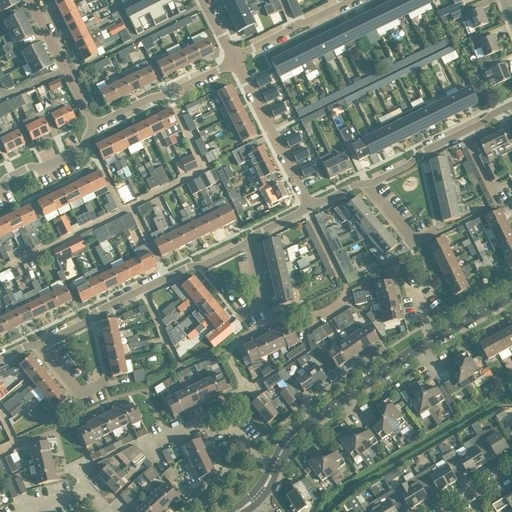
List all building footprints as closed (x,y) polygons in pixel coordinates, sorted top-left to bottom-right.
[(0,0),(0,18),(5,16),(2,11),(19,3),(17,0),(0,0)] [(53,0),(58,8),(72,2),(70,0),(53,0)] [(58,8),(62,17),(76,10),(87,5),(97,0),(98,0),(85,0),(74,6),(72,2),(58,8)] [(143,16),(135,0),(131,0),(122,5),(135,30),(141,27),(142,27),(138,19),(143,16)] [(152,21),(153,21),(159,18),(150,0),(135,0),(143,16),(148,14),(152,21)] [(162,7),(167,4),(165,0),(150,0),(159,18),(165,15),(166,15),(162,7)] [(180,0),(165,0),(167,4),(172,2),(176,9),(177,9),(184,6),(180,0)] [(222,0),(228,10),(242,3),(240,0),(222,0)] [(400,0),(399,0),(390,5),(397,19),(407,14),(400,0)] [(413,0),(400,0),(407,14),(418,9),(413,0)] [(427,0),(413,0),(418,9),(429,3),(427,0)] [(228,10),(233,21),(247,14),(252,11),(247,1),(242,3),(228,10)] [(264,7),(268,16),(282,10),(278,1),(264,7)] [(62,17),(67,26),(80,19),(86,16),(84,12),(89,10),(87,5),(76,10),(62,17)] [(390,5),(379,10),(386,24),(397,19),(390,5)] [(184,6),(177,9),(180,14),(186,11),(184,6)] [(451,13),(450,14),(453,21),(460,18),(462,24),(469,21),(473,29),(487,24),(481,9),(470,13),(467,7),(469,6),(451,13)] [(440,18),(450,14),(451,13),(448,7),(437,12),(440,18)] [(379,10),(368,15),(375,29),(386,24),(379,10)] [(114,13),(111,14),(114,21),(120,18),(117,12),(114,13)] [(22,14),(5,23),(10,34),(27,25),(26,22),(26,21),(24,17),(23,17),(22,14)] [(247,14),(233,21),(238,32),(253,25),(247,14)] [(368,15),(358,20),(365,34),(375,29),(368,15)] [(189,17),(182,21),(185,27),(192,23),(189,17)] [(67,26),(71,35),(85,28),(96,23),(93,18),(83,23),(80,19),(67,26)] [(358,20),(347,25),(354,40),(365,34),(358,20)] [(185,27),(182,21),(175,25),(178,31),(185,27)] [(71,35),(75,43),(89,37),(100,31),(96,23),(85,28),(71,35)] [(75,43),(80,52),(126,29),(122,23),(114,27),(113,25),(100,31),(89,37),(75,43)] [(10,34),(2,38),(6,45),(8,44),(9,47),(12,52),(25,46),(22,41),(33,36),(31,33),(32,32),(30,28),(29,28),(27,25),(10,34)] [(347,25),(336,30),(343,45),(346,51),(357,45),(354,40),(347,25)] [(141,27),(135,30),(137,35),(144,32),(141,27)] [(126,29),(80,52),(84,61),(98,55),(96,50),(121,37),(124,43),(131,40),(126,29)] [(165,29),(157,33),(160,39),(166,50),(168,49),(167,47),(171,45),(166,36),(168,35),(165,29)] [(336,30),(326,36),(333,50),(343,45),(336,30)] [(160,39),(157,33),(150,37),(149,36),(141,41),(142,43),(145,50),(146,52),(155,47),(153,43),(160,39)] [(480,34),(471,38),(468,39),(474,52),(477,59),(479,58),(482,65),(491,61),(489,55),(498,51),(492,37),(481,41),(479,35),(481,34),(480,34)] [(326,36),(315,41),(322,55),(333,50),(326,36)] [(213,37),(194,46),(201,60),(214,53),(211,47),(217,44),(213,37)] [(447,39),(435,44),(438,50),(449,44),(447,39)] [(315,41),(304,46),(311,60),(322,55),(315,41)] [(435,44),(425,49),(427,55),(438,50),(435,44)] [(6,55),(5,56),(8,62),(15,58),(22,54),(28,64),(45,55),(40,45),(28,51),(25,46),(12,52),(6,55)] [(132,46),(125,49),(129,56),(136,52),(132,46)] [(194,46),(182,52),(188,66),(201,60),(194,46)] [(304,46),(294,51),(301,66),(303,71),(308,81),(319,76),(311,60),(304,46)] [(441,58),(455,51),(452,46),(438,53),(441,58)] [(129,56),(125,49),(117,54),(121,60),(121,59),(124,65),(130,62),(128,56),(129,56)] [(425,49),(414,55),(417,60),(427,55),(425,49)] [(294,51),(283,56),(290,71),(292,76),(303,71),(301,66),(294,51)] [(182,52),(169,58),(176,72),(188,66),(182,52)] [(428,58),(430,63),(441,58),(438,53),(428,58)] [(45,55),(28,64),(33,75),(29,76),(31,81),(48,73),(46,68),(50,66),(45,55)] [(176,72),(169,58),(162,62),(159,55),(154,58),(157,64),(163,78),(176,72)] [(414,55),(403,60),(406,65),(417,60),(414,55)] [(278,75),(281,80),(282,82),(293,77),(292,76),(290,71),(283,56),(272,62),(278,75)] [(107,58),(100,62),(103,69),(111,65),(107,58)] [(428,58),(417,63),(420,69),(430,63),(428,58)] [(403,60),(393,65),(395,70),(406,65),(403,60)] [(93,66),(96,72),(103,69),(100,62),(93,66)] [(417,63),(407,68),(409,74),(420,69),(417,63)] [(480,67),(485,79),(488,88),(510,79),(503,64),(492,69),(490,63),(480,66),(480,67)] [(393,65),(382,70),(385,76),(395,70),(393,65)] [(355,69),(361,81),(364,86),(374,81),(371,76),(369,71),(362,74),(359,67),(355,69)] [(121,74),(124,80),(131,93),(143,87),(137,74),(134,68),(121,74)] [(149,68),(137,74),(143,87),(156,81),(149,68)] [(402,77),(407,87),(414,84),(409,74),(407,68),(396,74),(398,79),(402,77)] [(382,70),(371,76),(374,81),(385,76),(382,70)] [(11,89),(16,87),(9,74),(4,76),(0,78),(0,82),(2,86),(4,89),(8,90),(11,89)] [(268,74),(255,80),(259,89),(272,82),(268,74)] [(396,74),(385,79),(387,84),(398,79),(396,74)] [(385,79),(374,84),(377,89),(381,88),(384,94),(390,90),(387,84),(385,79)] [(47,85),(51,92),(61,87),(58,80),(47,85)] [(113,86),(112,86),(118,100),(131,93),(124,80),(120,82),(119,83),(113,86)] [(361,81),(350,86),(353,91),(364,86),(361,81)] [(470,82),(446,91),(448,96),(472,86),(470,82)] [(374,84),(363,89),(366,95),(377,89),(374,84)] [(472,87),(478,99),(483,97),(478,84),(472,87)] [(51,92),(47,85),(43,87),(46,93),(48,92),(52,101),(50,102),(52,106),(48,109),(44,110),(47,117),(51,115),(53,120),(57,129),(66,125),(54,100),(55,100),(51,92)] [(118,100),(112,86),(99,92),(106,106),(118,100)] [(216,102),(219,107),(224,106),(237,99),(230,86),(217,93),(221,100),(216,102)] [(353,91),(350,86),(346,88),(340,91),(342,96),(353,91)] [(275,88),(262,95),(266,103),(280,97),(275,88)] [(363,89),(353,94),(356,100),(366,95),(363,89)] [(469,89),(458,94),(465,108),(477,103),(469,89)] [(340,91),(329,96),(331,102),(342,96),(340,91)] [(353,94),(342,100),(345,105),(356,100),(353,94)] [(458,94),(448,99),(455,114),(465,108),(458,94)] [(21,95),(8,101),(12,110),(25,105),(21,95)] [(329,96),(318,102),(321,107),(331,102),(329,96)] [(311,105),(307,107),(310,112),(321,107),(318,102),(316,97),(308,101),(311,105)] [(59,98),(55,100),(54,100),(66,125),(75,120),(69,106),(64,109),(59,98)] [(435,98),(424,103),(422,98),(412,102),(414,108),(427,102),(429,106),(437,103),(435,98)] [(218,108),(224,120),(230,118),(243,111),(237,99),(224,106),(219,107),(218,108)] [(448,99),(437,104),(444,119),(455,114),(448,99)] [(345,105),(342,100),(327,107),(330,113),(345,105)] [(0,105),(0,116),(1,118),(9,135),(16,149),(25,145),(18,131),(13,134),(5,115),(13,112),(12,110),(8,101),(0,105)] [(185,107),(189,114),(200,108),(196,101),(185,107)] [(283,103),(270,109),(274,118),(287,112),(283,103)] [(424,104),(413,109),(423,129),(433,124),(426,110),(424,104)] [(437,104),(426,110),(433,124),(444,119),(437,104)] [(310,112),(307,107),(296,112),(299,117),(310,112)] [(382,124),(403,114),(401,108),(380,118),(382,124)] [(170,109),(158,115),(172,145),(177,143),(173,135),(181,132),(178,124),(175,118),(170,109)] [(325,115),(323,109),(312,115),(314,120),(325,115)] [(413,109),(402,114),(412,135),(423,129),(413,109)] [(33,110),(29,112),(34,123),(41,137),(50,133),(43,119),(39,121),(33,110)] [(232,123),(236,130),(249,123),(243,111),(230,118),(224,120),(227,126),(232,123)] [(34,123),(29,112),(25,114),(27,119),(22,122),(25,128),(27,132),(32,141),(41,137),(34,123)] [(183,117),(187,124),(193,121),(190,117),(189,114),(183,117)] [(402,114),(392,120),(394,125),(401,140),(412,135),(402,114)] [(158,115),(145,121),(153,136),(160,133),(167,147),(172,145),(158,115)] [(300,120),(303,126),(314,120),(312,115),(300,120)] [(9,135),(1,118),(0,118),(0,128),(2,132),(0,132),(0,140),(6,154),(16,149),(9,135)] [(381,125),(384,131),(391,145),(401,140),(394,125),(392,120),(381,125)] [(133,127),(140,143),(153,136),(145,121),(133,127)] [(193,121),(187,124),(190,132),(196,129),(193,121)] [(249,123),(236,130),(243,143),(256,136),(249,123)] [(307,125),(304,127),(306,131),(308,136),(309,138),(313,137),(310,131),(307,125)] [(212,126),(202,131),(202,132),(199,134),(201,138),(215,132),(212,126)] [(131,154),(143,148),(140,143),(133,127),(120,134),(128,149),(131,154)] [(346,128),(339,132),(344,143),(351,140),(346,128)] [(384,131),(373,136),(380,150),(391,145),(384,131)] [(511,148),(504,131),(492,137),(498,149),(503,146),(507,154),(511,151),(511,148)] [(369,155),(362,141),(358,132),(352,135),(356,144),(351,146),(358,161),(369,155)] [(298,133),(285,140),(289,148),(302,142),(298,133)] [(115,155),(128,149),(120,134),(108,140),(115,155)] [(373,136),(362,141),(369,155),(380,150),(373,136)] [(498,149),(492,137),(480,142),(486,154),(479,157),(485,168),(492,182),(499,179),(491,162),(496,159),(492,152),(498,149)] [(195,141),(198,149),(204,146),(201,138),(195,141)] [(103,161),(115,155),(108,140),(95,146),(103,161)] [(204,146),(198,149),(202,156),(205,155),(208,163),(212,162),(222,157),(218,148),(208,153),(206,149),(215,146),(213,142),(204,146)] [(248,144),(234,151),(238,159),(244,156),(243,154),(252,150),(248,144)] [(246,155),(253,167),(257,165),(268,160),(261,147),(253,152),(246,155)] [(305,147),(292,154),(296,163),(310,156),(305,147)] [(462,150),(468,162),(472,159),(467,148),(462,150)] [(344,154),(333,159),(340,174),(351,169),(344,154)] [(181,162),(187,174),(198,169),(192,156),(181,162)] [(430,161),(433,174),(454,169),(451,156),(430,161)] [(119,161),(122,169),(127,178),(131,175),(126,165),(123,159),(119,161)] [(324,168),(326,173),(329,179),(340,174),(333,159),(322,165),(324,168)] [(472,171),(473,173),(478,171),(472,159),(468,162),(472,171)] [(257,190),(259,189),(269,184),(265,177),(274,172),(268,160),(257,165),(253,167),(256,174),(250,177),(257,190)] [(117,171),(122,169),(119,161),(114,164),(117,171)] [(312,162),(299,169),(304,177),(317,170),(312,162)] [(138,170),(142,177),(147,175),(144,167),(138,170)] [(152,167),(147,169),(149,174),(151,177),(156,175),(154,172),(154,171),(152,167)] [(162,167),(154,171),(154,172),(156,175),(160,185),(161,186),(169,183),(162,167)] [(317,177),(326,173),(324,168),(315,173),(317,177)] [(204,189),(209,197),(213,195),(209,187),(216,184),(215,182),(221,180),(217,172),(215,169),(198,177),(199,178),(204,189)] [(217,172),(221,180),(222,182),(228,180),(223,169),(217,172)] [(435,186),(452,182),(456,181),(454,169),(433,174),(435,186)] [(474,186),(479,184),(483,182),(478,171),(473,173),(468,175),(474,186)] [(99,172),(87,178),(94,193),(97,198),(108,192),(106,187),(107,187),(99,172)] [(146,180),(151,190),(160,185),(156,175),(151,177),(146,180)] [(87,178),(74,184),(81,199),(94,193),(87,178)] [(204,189),(199,178),(186,184),(192,195),(204,189)] [(222,182),(232,203),(237,201),(232,191),(234,191),(228,180),(222,182)] [(435,186),(438,198),(455,194),(452,182),(435,186)] [(479,184),(484,195),(489,193),(483,182),(479,184)] [(117,189),(124,203),(136,197),(129,183),(117,189)] [(74,184),(62,190),(69,205),(81,199),(74,184)] [(269,184),(259,189),(262,195),(265,194),(268,198),(272,207),(279,204),(277,201),(286,197),(280,184),(271,189),(269,184)] [(62,190),(49,196),(57,211),(69,205),(62,190)] [(104,205),(107,213),(117,209),(110,193),(105,196),(108,203),(107,203),(107,204),(104,205)] [(489,193),(484,195),(485,197),(490,206),(494,204),(489,193)] [(438,198),(441,210),(458,206),(455,194),(438,198)] [(57,211),(49,196),(37,202),(44,217),(57,211)] [(343,209),(351,218),(365,207),(356,197),(347,205),(344,208),(343,209)] [(243,198),(237,201),(232,203),(238,216),(241,212),(242,206),(246,204),(243,198)] [(141,216),(153,210),(153,208),(150,202),(137,208),(141,216)] [(187,216),(198,239),(211,233),(203,218),(198,220),(194,213),(192,214),(189,207),(188,207),(186,203),(182,205),(184,209),(187,216)] [(88,212),(88,213),(93,211),(90,204),(85,206),(88,212)] [(158,205),(153,208),(153,210),(157,218),(159,221),(164,218),(158,205)] [(17,212),(27,233),(31,240),(34,248),(35,249),(42,245),(34,229),(32,230),(29,224),(37,221),(29,206),(17,212)] [(216,212),(223,227),(236,221),(228,206),(216,212)] [(458,206),(441,210),(444,222),(461,218),(458,206)] [(351,218),(359,228),(373,217),(365,207),(351,218)] [(184,209),(179,212),(183,219),(187,216),(184,209)] [(486,231),(491,228),(507,221),(502,210),(489,217),(488,214),(480,218),(486,231)] [(17,212),(4,218),(12,233),(19,229),(22,235),(27,233),(17,212)] [(92,221),(88,212),(76,218),(80,227),(92,221)] [(203,218),(211,233),(223,227),(216,212),(203,218)] [(118,220),(124,232),(127,238),(131,236),(127,230),(136,225),(130,213),(118,220)] [(65,215),(60,218),(68,234),(75,230),(72,226),(70,227),(65,215)] [(198,239),(187,216),(183,219),(181,220),(184,227),(179,230),(186,245),(198,239)] [(316,220),(322,231),(326,229),(321,217),(316,220)] [(359,228),(367,237),(381,226),(373,217),(359,228)] [(0,238),(12,233),(4,218),(0,219),(0,238)] [(68,234),(60,218),(55,220),(59,228),(57,229),(61,237),(68,234)] [(112,238),(124,232),(118,220),(106,226),(112,238)] [(491,228),(496,239),(511,231),(507,221),(491,228)] [(158,231),(163,229),(159,222),(154,224),(158,231)] [(473,227),(470,222),(466,224),(468,229),(472,238),(477,235),(473,227)] [(304,226),(309,236),(314,234),(309,223),(304,226)] [(106,226),(93,232),(99,244),(112,238),(106,226)] [(367,237),(375,247),(389,235),(381,226),(367,237)] [(322,231),(327,242),(331,240),(336,237),(333,231),(328,233),(326,229),(322,231)] [(179,230),(166,236),(174,251),(186,245),(179,230)] [(496,239),(501,249),(511,243),(511,231),(496,239)] [(309,236),(315,247),(319,244),(314,234),(309,236)] [(389,235),(375,247),(383,257),(397,245),(389,235)] [(174,251),(166,236),(154,242),(161,257),(174,251)] [(87,252),(85,247),(80,237),(68,243),(73,253),(75,257),(87,252)] [(430,245),(435,256),(450,248),(445,238),(430,245)] [(263,243),(266,255),(281,252),(281,251),(278,239),(263,243)] [(25,243),(29,252),(35,249),(34,248),(31,240),(25,243)] [(327,242),(332,253),(337,251),(331,240),(327,242)] [(7,243),(2,246),(8,258),(10,261),(15,259),(11,251),(7,243)] [(52,251),(53,254),(57,261),(73,253),(68,243),(52,251)] [(511,243),(501,249),(506,259),(511,256),(511,243)] [(317,252),(320,257),(324,255),(319,244),(315,247),(315,248),(310,251),(312,255),(317,252)] [(0,253),(4,261),(8,258),(2,246),(0,246),(0,253)] [(477,248),(482,258),(487,256),(482,246),(477,248)] [(109,264),(105,255),(101,247),(95,249),(104,266),(109,264)] [(266,255),(268,268),(284,264),(290,262),(295,259),(292,247),(287,250),(281,251),(281,252),(266,255)] [(133,251),(137,258),(144,273),(157,267),(149,252),(143,255),(139,248),(133,251)] [(435,256),(440,266),(455,258),(450,248),(435,256)] [(474,249),(469,252),(471,257),(472,256),(475,262),(479,260),(474,249)] [(332,253),(338,264),(342,262),(337,251),(332,253)] [(110,253),(105,255),(109,264),(114,261),(110,253)] [(57,261),(53,254),(48,256),(61,282),(67,280),(57,263),(57,261)] [(320,257),(325,268),(330,265),(324,255),(320,257)] [(485,264),(484,265),(486,269),(490,267),(487,260),(489,259),(487,256),(482,258),(485,264)] [(137,258),(124,264),(132,279),(144,273),(137,258)] [(307,258),(298,261),(300,268),(309,265),(307,258)] [(440,266),(445,276),(460,269),(455,258),(440,266)] [(271,280),(287,276),(293,275),(290,262),(284,264),(268,268),(271,280)] [(342,262),(338,264),(348,284),(359,278),(354,270),(351,271),(347,264),(344,266),(342,262)] [(124,264),(112,270),(119,285),(132,279),(124,264)] [(330,265),(325,268),(330,278),(335,276),(330,265)] [(11,271),(14,279),(16,282),(22,279),(16,268),(11,271)] [(83,275),(84,276),(94,297),(107,291),(100,276),(96,269),(83,275)] [(445,276),(450,286),(465,279),(460,269),(445,276)] [(112,270),(100,276),(107,291),(119,285),(112,270)] [(94,297),(84,276),(71,282),(75,288),(74,288),(82,303),(94,297)] [(271,280),(274,292),(290,288),(287,276),(271,280)] [(369,289),(370,296),(394,291),(393,284),(396,284),(395,276),(387,278),(388,282),(374,285),(375,288),(369,289)] [(177,309),(177,308),(184,303),(203,288),(194,277),(185,283),(184,281),(170,288),(171,288),(180,299),(173,304),(177,309)] [(465,279),(450,286),(455,297),(470,289),(465,279)] [(0,292),(7,307),(12,304),(7,295),(0,281),(0,292)] [(37,281),(31,283),(34,290),(37,292),(41,290),(37,281)] [(52,293),(59,307),(72,301),(65,287),(52,293)] [(203,288),(184,303),(177,308),(181,313),(194,303),(198,309),(211,298),(203,288)] [(290,288),(274,292),(277,305),(293,301),(290,288)] [(28,305),(34,319),(46,313),(34,290),(23,296),(24,298),(28,305)] [(377,299),(378,304),(400,300),(398,290),(394,291),(370,296),(371,300),(377,299)] [(353,294),(352,294),(354,299),(365,297),(364,292),(364,291),(362,292),(353,294)] [(12,304),(15,312),(21,325),(34,319),(28,305),(24,298),(16,302),(12,293),(7,295),(12,304)] [(40,300),(46,313),(59,307),(52,293),(40,300)] [(367,303),(365,297),(354,299),(355,305),(367,303)] [(198,309),(192,314),(201,324),(207,319),(220,309),(211,298),(198,309)] [(375,314),(373,315),(374,316),(380,314),(398,310),(397,305),(401,304),(400,300),(378,304),(379,310),(375,311),(375,314)] [(352,307),(343,313),(349,323),(354,320),(351,316),(359,311),(352,307)] [(220,309),(207,319),(210,323),(211,323),(215,329),(216,330),(226,322),(229,320),(220,309)] [(374,316),(369,319),(372,324),(377,320),(381,319),(383,324),(404,319),(403,315),(400,316),(398,310),(380,314),(374,316)] [(122,316),(124,321),(133,316),(131,311),(122,316)] [(15,312),(2,318),(9,331),(21,325),(15,312)] [(172,313),(166,317),(162,321),(167,328),(165,329),(168,334),(173,329),(169,324),(176,318),(172,313)] [(343,313),(338,316),(342,323),(344,326),(349,323),(343,313)] [(338,316),(333,319),(337,326),(342,323),(338,316)] [(0,335),(9,331),(2,318),(0,318),(0,335)] [(100,322),(103,336),(118,333),(115,319),(100,322)] [(207,319),(201,324),(205,328),(211,323),(210,323),(207,319)] [(234,331),(226,322),(216,330),(215,329),(205,338),(214,348),(234,331)] [(326,323),(321,326),(327,337),(332,334),(326,323)] [(205,328),(201,324),(194,330),(198,334),(205,328)] [(288,325),(279,329),(287,345),(286,346),(288,348),(298,344),(294,335),(296,334),(293,329),(291,330),(288,325)] [(368,325),(359,331),(372,349),(376,346),(374,343),(378,340),(368,325)] [(168,334),(167,334),(169,339),(180,330),(177,326),(173,329),(168,334)] [(312,332),(313,334),(315,344),(322,340),(327,337),(321,326),(316,330),(312,332)] [(511,330),(511,328),(501,334),(509,349),(511,347),(511,330)] [(272,329),(268,330),(278,350),(286,346),(287,345),(279,329),(274,332),(272,329)] [(103,336),(106,350),(121,346),(119,340),(125,338),(125,337),(131,336),(130,330),(118,333),(103,336)] [(266,335),(261,338),(269,354),(278,350),(268,330),(264,332),(266,335)] [(359,331),(351,336),(362,351),(366,348),(368,351),(372,349),(359,331)] [(316,349),(315,344),(313,334),(307,336),(310,350),(316,349)] [(491,339),(499,354),(502,359),(511,354),(509,349),(501,334),(491,339)] [(351,336),(343,342),(355,360),(359,358),(357,355),(362,351),(351,336)] [(254,337),(250,339),(260,359),(269,354),(261,338),(256,341),(254,337)] [(260,359),(250,339),(246,341),(248,344),(242,347),(248,359),(244,360),(246,366),(251,363),(260,359)] [(499,354),(491,339),(480,345),(489,360),(499,354)] [(106,350),(109,363),(124,360),(122,354),(131,352),(130,350),(140,348),(143,347),(143,349),(146,351),(149,351),(147,340),(138,342),(128,345),(121,346),(106,350)] [(334,342),(332,343),(345,362),(350,359),(352,362),(355,360),(343,342),(338,345),(336,342),(334,342)] [(345,362),(332,343),(330,345),(329,347),(331,350),(323,355),(334,370),(345,362)] [(299,347),(290,352),(293,357),(302,352),(299,347)] [(455,360),(462,371),(464,372),(480,362),(482,361),(479,356),(473,360),(467,352),(455,360)] [(23,372),(28,377),(39,368),(30,357),(19,366),(10,370),(0,374),(0,380),(5,378),(5,379),(14,374),(15,377),(23,372)] [(124,360),(109,363),(112,377),(127,374),(127,373),(133,372),(131,364),(125,366),(124,360)] [(203,363),(206,368),(208,374),(212,373),(210,366),(208,361),(203,363)] [(462,371),(461,373),(464,374),(473,389),(477,386),(475,382),(483,377),(484,378),(486,377),(489,381),(494,378),(488,368),(483,370),(482,368),(479,370),(476,367),(481,364),(480,362),(464,372),(462,371)] [(301,367),(302,369),(306,374),(314,385),(319,381),(321,383),(326,379),(325,377),(324,377),(314,363),(309,366),(306,363),(301,367)] [(7,365),(0,368),(0,374),(10,370),(7,365)] [(133,372),(133,373),(135,382),(145,380),(150,378),(150,376),(159,371),(157,367),(149,370),(150,372),(146,373),(146,374),(143,375),(143,370),(133,372)] [(3,406),(7,411),(30,393),(37,388),(48,378),(39,368),(28,377),(33,383),(19,394),(18,393),(3,406)] [(282,380),(288,387),(288,388),(294,383),(284,369),(277,374),(282,380)] [(306,374),(302,369),(296,372),(298,374),(293,378),(303,392),(314,385),(306,374)] [(187,376),(184,370),(180,373),(175,375),(179,383),(184,381),(182,378),(187,376)] [(451,381),(445,385),(451,396),(458,392),(466,387),(469,392),(472,397),(477,395),(473,389),(464,374),(461,373),(450,380),(451,381)] [(219,374),(210,378),(218,395),(231,389),(229,385),(225,386),(219,374)] [(267,390),(282,380),(277,374),(263,383),(267,390)] [(48,378),(37,388),(45,398),(57,389),(48,378)] [(210,378),(201,382),(211,402),(215,400),(213,397),(218,395),(210,378)] [(201,382),(192,387),(200,403),(206,401),(207,404),(211,402),(201,382)] [(408,406),(413,403),(424,396),(424,394),(418,383),(405,391),(410,399),(406,402),(408,406)] [(437,388),(426,394),(426,397),(435,412),(440,410),(437,405),(445,401),(455,417),(462,413),(451,396),(445,385),(438,389),(437,388)] [(192,387),(183,391),(193,411),(197,409),(195,406),(200,403),(192,387)] [(288,388),(288,387),(280,393),(289,405),(297,399),(288,388)] [(57,389),(45,398),(54,409),(66,400),(57,389)] [(183,391),(174,395),(182,412),(188,410),(189,413),(193,411),(183,391)] [(251,404),(259,414),(269,405),(265,400),(269,398),(264,392),(251,404)] [(30,393),(7,411),(12,418),(24,409),(22,407),(27,404),(26,403),(34,396),(30,393)] [(424,396),(413,403),(420,415),(429,410),(434,420),(438,417),(435,412),(426,397),(426,394),(424,394),(424,396)] [(182,412),(174,395),(165,400),(175,420),(179,418),(177,415),(182,412)] [(377,408),(384,418),(387,419),(397,411),(397,412),(401,409),(401,408),(398,405),(395,407),(389,399),(377,408)] [(269,405),(259,414),(268,424),(281,412),(277,407),(280,405),(275,400),(269,405)] [(131,402),(122,407),(130,424),(131,426),(140,421),(138,417),(140,416),(136,407),(134,408),(131,402)] [(115,406),(111,408),(121,428),(130,424),(122,407),(117,409),(115,406)] [(109,413),(104,416),(112,432),(114,436),(123,432),(121,428),(111,408),(108,410),(109,413)] [(494,413),(499,421),(507,416),(502,408),(494,413)] [(384,418),(384,420),(386,421),(400,440),(404,437),(398,429),(406,423),(397,412),(397,411),(387,419),(384,418)] [(42,419),(45,423),(48,427),(56,421),(49,413),(42,419)] [(97,415),(93,417),(103,437),(112,432),(104,416),(99,418),(97,415)] [(91,422),(86,424),(94,441),(103,437),(93,417),(90,419),(91,422)] [(386,421),(384,420),(373,428),(382,440),(390,434),(396,443),(400,440),(386,421)] [(478,422),(472,426),(475,431),(481,427),(478,422)] [(94,441),(86,424),(77,429),(79,434),(77,435),(82,444),(84,443),(86,448),(95,443),(94,441)] [(342,451),(346,448),(357,440),(357,438),(350,427),(348,428),(344,431),(337,436),(343,444),(339,447),(342,451)] [(147,435),(144,429),(135,434),(137,439),(147,435)] [(370,430),(359,438),(359,440),(369,455),(372,459),(375,457),(375,455),(373,452),(370,448),(378,443),(370,430)] [(477,436),(479,438),(486,451),(492,447),(497,457),(509,449),(504,441),(499,433),(486,437),(482,431),(477,435),(477,436)] [(471,450),(468,453),(477,469),(487,463),(486,462),(486,463),(481,454),(486,451),(479,438),(477,436),(470,441),(471,450)] [(28,442),(31,456),(49,452),(46,438),(28,442)] [(129,444),(126,438),(121,441),(122,443),(118,445),(120,448),(124,446),(129,444)] [(357,440),(346,448),(354,460),(362,454),(365,458),(369,455),(359,440),(359,438),(357,438),(357,440)] [(188,458),(205,450),(199,439),(184,446),(189,457),(188,458)] [(122,452),(131,461),(141,452),(135,445),(126,450),(122,452)] [(162,452),(167,463),(173,460),(167,449),(162,452)] [(310,473),(314,470),(324,462),(324,460),(317,449),(305,458),(311,466),(307,469),(310,473)] [(190,463),(193,469),(209,461),(204,451),(205,450),(188,458),(184,460),(187,465),(190,463)] [(452,451),(448,454),(457,469),(463,465),(468,473),(470,471),(471,473),(477,469),(468,453),(459,458),(455,450),(452,451)] [(92,461),(102,457),(99,451),(90,456),(92,461)] [(31,456),(34,466),(55,460),(54,456),(51,457),(49,452),(31,456)] [(141,452),(131,461),(137,468),(140,465),(147,458),(141,452)] [(337,452),(326,460),(326,463),(339,481),(343,478),(343,477),(341,474),(338,470),(346,464),(337,452)] [(435,465),(439,470),(448,486),(458,481),(457,480),(452,472),(457,469),(448,454),(445,456),(442,457),(443,460),(435,465)] [(5,458),(9,468),(15,466),(14,464),(10,455),(5,458)] [(97,475),(106,485),(121,471),(116,466),(114,468),(106,459),(97,464),(98,466),(97,467),(101,471),(97,475)] [(34,466),(36,475),(54,471),(53,465),(56,465),(55,460),(34,466)] [(324,462),(314,470),(322,482),(330,476),(333,480),(339,487),(342,484),(339,481),(326,463),(326,460),(324,460),(324,462)] [(15,466),(9,468),(12,473),(17,471),(21,468),(18,461),(14,464),(15,466)] [(209,461),(193,469),(198,480),(201,486),(209,479),(208,475),(214,472),(209,461)] [(427,470),(421,474),(428,486),(434,483),(439,490),(441,489),(442,490),(448,486),(439,470),(435,465),(427,470)] [(143,474),(147,478),(155,470),(151,466),(143,474)] [(171,467),(167,471),(175,479),(179,475),(171,467)] [(398,469),(392,473),(384,477),(388,484),(402,476),(398,469)] [(155,470),(147,478),(151,483),(157,477),(159,474),(155,470)] [(54,471),(36,475),(38,485),(60,480),(59,476),(55,477),(54,471)] [(121,471),(106,485),(115,494),(128,482),(123,478),(125,476),(121,471)] [(175,479),(167,471),(162,475),(164,476),(170,483),(175,479)] [(421,474),(407,482),(420,504),(429,498),(428,498),(423,490),(428,486),(421,474)] [(296,491),(288,496),(297,511),(300,511),(307,508),(308,507),(306,503),(312,499),(313,502),(322,496),(307,478),(301,482),(302,483),(294,487),(296,491)] [(22,482),(16,484),(22,495),(27,492),(22,482)] [(406,482),(392,491),(399,504),(405,500),(410,508),(412,507),(413,508),(420,504),(407,482),(406,482)] [(165,483),(158,490),(171,504),(181,495),(178,491),(175,493),(165,483)] [(13,486),(7,488),(12,499),(18,497),(13,486)] [(147,493),(150,497),(164,511),(166,511),(169,510),(166,508),(171,504),(158,490),(154,486),(147,493)] [(119,496),(123,500),(132,492),(128,488),(119,496)] [(392,491),(377,500),(384,511),(396,511),(394,508),(399,504),(392,491)] [(132,492),(123,500),(127,504),(136,496),(132,492)] [(511,493),(493,505),(496,511),(497,511),(510,505),(511,508),(511,493)] [(164,511),(150,497),(143,504),(150,511),(164,511)] [(384,511),(377,500),(369,505),(367,502),(361,506),(356,497),(349,501),(355,511),(362,507),(364,511),(384,511)]
